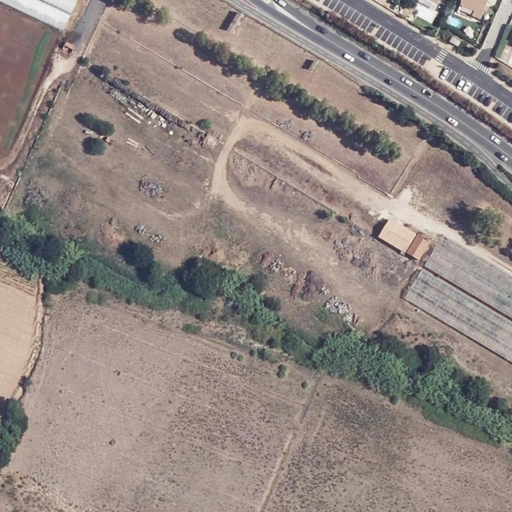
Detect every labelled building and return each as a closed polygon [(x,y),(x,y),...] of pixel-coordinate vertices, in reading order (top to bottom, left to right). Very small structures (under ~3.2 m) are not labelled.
[(0,0),(67,28),(79,0),(0,0)] [(463,0),(461,5),(474,10),(471,17),(480,21),(488,0),(463,0)] [(458,47),(461,42),(452,36),(449,40),(458,47)] [(71,54),(76,45),(66,40),(62,49),(71,54)] [(378,237),(378,236),(388,219),(350,196),(339,214),(378,237)] [(388,219),(378,236),(405,252),(415,235),(388,219)] [(429,243),(417,235),(407,253),(419,261),(429,243)] [(511,318),(511,276),(443,235),(424,266),(511,318)] [(511,361),(511,323),(506,320),(422,270),(405,298),(511,361)]
